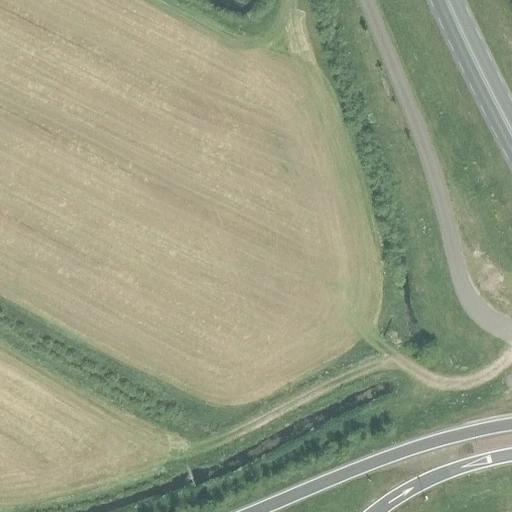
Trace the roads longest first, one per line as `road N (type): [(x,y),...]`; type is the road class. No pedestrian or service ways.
road 1 (unclassified): [(511,331),(489,320),(459,278),(436,185),(364,0)]
road 2 (trunk): [(511,425),(426,444),(254,511)]
road 3 (trunk): [(511,132),(445,0)]
road 4 (trunk): [(376,511),(438,475),(511,455)]
